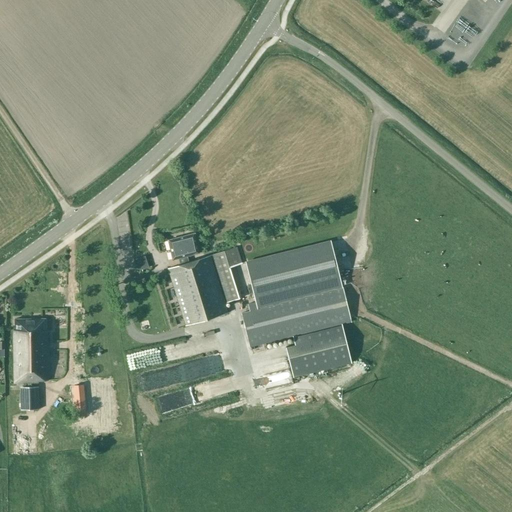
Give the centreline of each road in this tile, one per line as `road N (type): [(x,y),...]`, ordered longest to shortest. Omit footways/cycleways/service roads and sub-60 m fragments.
road 1 (tertiary): [(0,274),(179,131),(263,24)]
road 2 (unclassified): [(511,210),(334,65),(263,24)]
